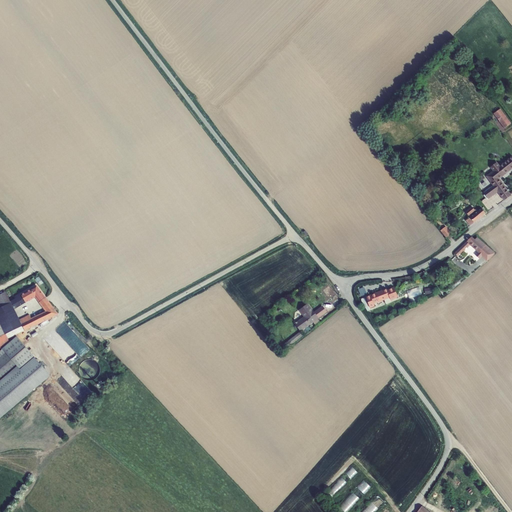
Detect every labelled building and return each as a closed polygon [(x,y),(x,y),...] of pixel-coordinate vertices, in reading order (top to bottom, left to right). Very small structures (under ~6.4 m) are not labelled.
[(494,114),(505,128),(511,123),(501,109),(494,114)] [(511,167),(511,157),(499,167),(496,162),(490,167),(494,171),(486,177),(492,185),(483,192),(488,199),(497,191),(505,200),(511,196),(510,195),(498,179),(511,167)] [(472,206),(466,211),(469,215),(475,210),(472,206)] [(485,213),(481,208),(476,213),(475,212),(472,214),(471,215),(472,216),(466,221),(470,226),(485,213)] [(445,227),(440,231),(446,238),(451,234),(445,227)] [(471,237),(454,253),(457,256),(470,244),(479,252),(476,256),(480,259),(482,256),(487,261),(494,253),(486,245),(477,237),(475,240),(471,237)] [(46,298),(37,286),(21,295),(22,296),(11,302),(15,309),(26,302),(36,297),(40,302),(46,298)] [(422,286),(408,290),(410,297),(424,294),(422,286)] [(386,288),(366,297),(370,308),(374,306),(373,303),(389,297),(390,299),(398,296),(394,287),(387,290),(386,288)] [(23,325),(20,320),(15,309),(11,302),(6,292),(0,294),(0,322),(5,334),(23,325)] [(48,302),(43,306),(47,312),(33,318),(32,317),(31,317),(30,315),(20,320),(23,325),(5,334),(8,339),(25,330),(57,314),(48,302)] [(296,324),(301,331),(313,321),(317,318),(318,318),(313,311),(308,304),(300,310),(305,317),(296,324)] [(83,357),(91,348),(74,333),(73,332),(67,339),(71,343),(69,345),(83,357)] [(8,339),(5,334),(0,336),(0,347),(10,343),(8,339)] [(0,351),(0,382),(18,367),(32,355),(17,337),(0,351)] [(18,367),(0,382),(0,416),(49,375),(32,355),(18,367)] [(352,478),(359,472),(354,466),(347,472),(352,478)] [(328,493),(333,498),(348,482),(342,477),(328,493)] [(364,480),(358,487),(365,494),(372,487),(364,480)] [(340,505),(345,511),(346,511),(361,499),(354,492),(340,505)] [(375,511),(386,502),(379,496),(362,511),(375,511)]
